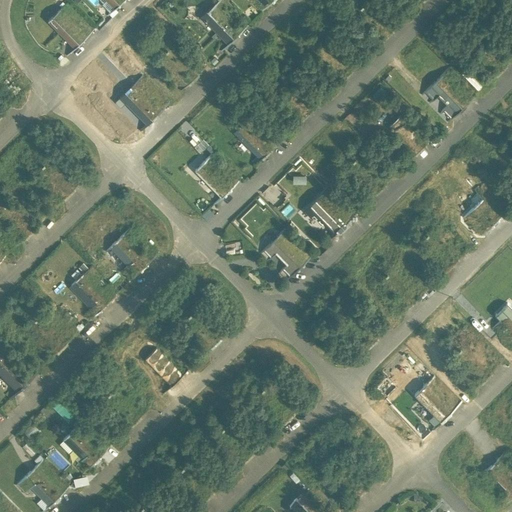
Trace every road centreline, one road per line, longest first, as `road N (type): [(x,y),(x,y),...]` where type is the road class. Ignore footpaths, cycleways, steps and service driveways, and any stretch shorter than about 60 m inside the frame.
road 1 (unclassified): [(444,0),(199,240)]
road 2 (unclassified): [(511,79),(272,316)]
road 3 (unclassified): [(272,316),(70,511)]
road 4 (unclassified): [(199,240),(0,434)]
road 5 (unclassified): [(293,0),(122,167)]
road 6 (unclassified): [(511,225),(344,390)]
road 7 (unclassified): [(344,390),(218,511)]
road 8 (unclassified): [(122,167),(0,286)]
road 9 (unclassified): [(511,371),(416,465)]
road 10 (unclassified): [(49,89),(145,0)]
